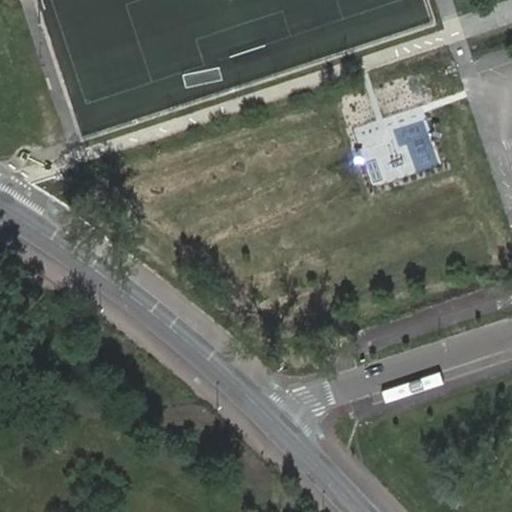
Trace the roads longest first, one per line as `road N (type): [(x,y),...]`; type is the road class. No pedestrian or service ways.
road 1 (tertiary): [(0,206),(150,312),(278,426)]
road 2 (unclassified): [(278,426),(316,397),(511,332)]
